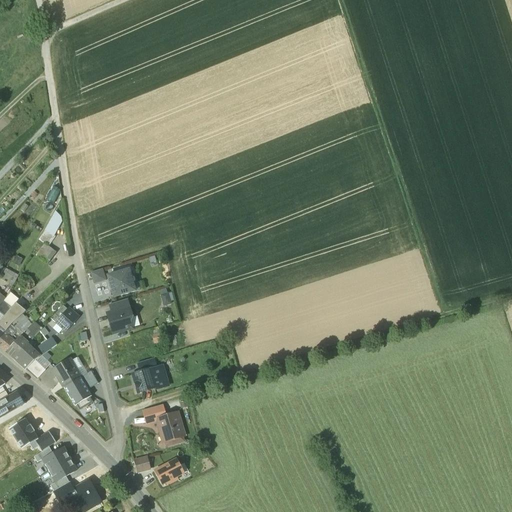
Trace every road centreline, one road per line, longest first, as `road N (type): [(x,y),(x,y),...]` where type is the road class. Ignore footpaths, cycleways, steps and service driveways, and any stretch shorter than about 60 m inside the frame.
road 1 (track): [(114,416),(448,316),(511,305)]
road 2 (track): [(448,316),(346,0)]
road 3 (track): [(124,0),(43,30),(72,233)]
road 4 (tertiary): [(0,361),(151,511)]
